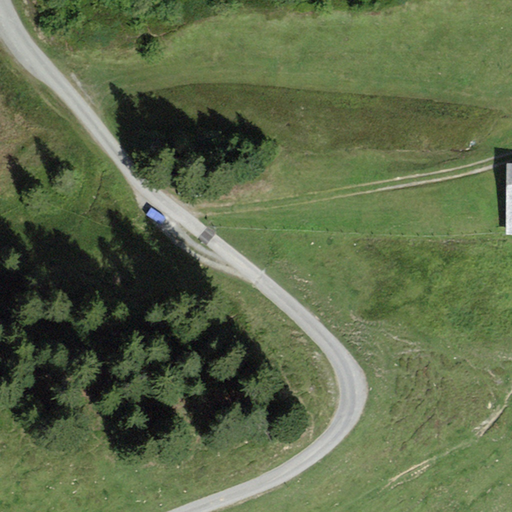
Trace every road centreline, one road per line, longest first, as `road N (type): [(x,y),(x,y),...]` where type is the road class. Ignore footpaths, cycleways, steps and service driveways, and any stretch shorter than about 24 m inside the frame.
road 1 (track): [(275,478),(333,434),(349,402),(344,369),(285,300),(134,169),(2,0)]
road 2 (track): [(176,211),(351,192),(511,158)]
